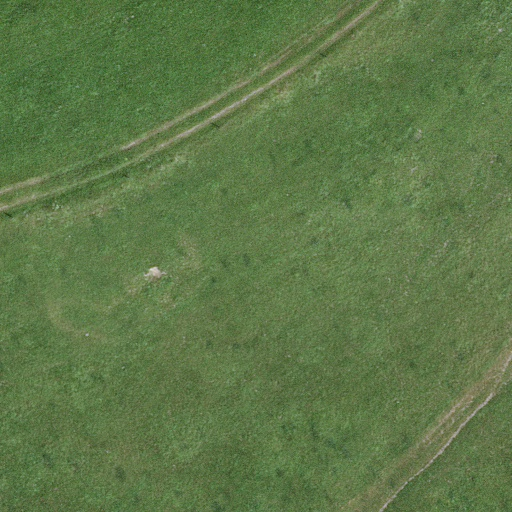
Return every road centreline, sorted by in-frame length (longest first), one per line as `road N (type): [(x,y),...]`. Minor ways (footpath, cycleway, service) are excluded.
road 1 (track): [(0,204),(89,179),(234,107),(376,0)]
road 2 (track): [(377,511),(511,356)]
